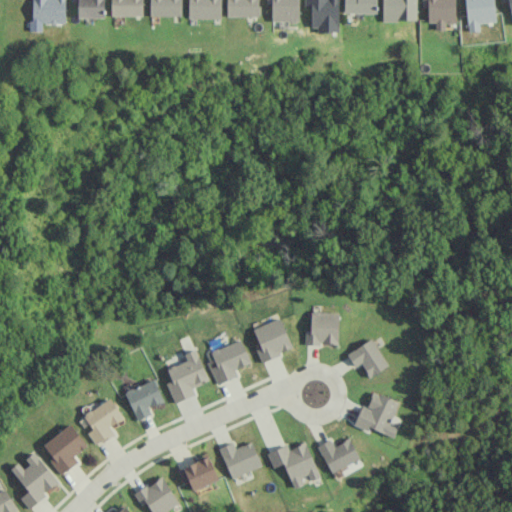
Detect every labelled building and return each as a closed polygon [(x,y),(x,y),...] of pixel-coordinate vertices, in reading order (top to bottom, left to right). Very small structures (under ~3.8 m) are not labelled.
[(65,0),(31,0),(31,32),(41,32),(41,24),(65,24),(65,0)] [(77,18),(104,18),(103,0),(71,0),(71,2),(77,2),(77,18)] [(110,0),(110,16),(142,16),(142,0),(110,0)] [(149,0),(149,16),(181,16),(181,0),(149,0)] [(221,0),(188,0),(188,18),(221,19),(221,0)] [(225,0),(226,17),(259,17),(258,0),(225,0)] [(271,3),(271,22),(299,22),(298,0),(265,0),(266,3),(271,3)] [(343,0),(343,13),(376,14),(376,0),(343,0)] [(421,0),(422,7),(427,7),(427,22),(435,22),(435,30),(444,30),(444,24),(455,23),(454,0),(421,0)] [(479,31),(478,23),(495,21),(494,0),(465,0),(467,32),(479,31)] [(305,330),(310,330),(311,312),(312,312),(313,310),(317,310),(319,312),(338,312),(337,344),(327,344),(327,343),(319,343),(319,345),(305,344),(305,330)] [(253,329),(279,317),(292,346),(279,352),(279,354),(261,363),(255,349),(261,347),(253,329)] [(346,354),(370,338),(371,340),(373,340),(376,344),(375,345),(388,364),(368,377),(364,370),(364,369),(361,364),(362,363),(361,362),(354,366),(346,354)] [(210,352),(212,352),(212,350),(217,348),(218,348),(240,339),(250,362),(234,369),(237,375),(217,384),(210,368),(216,365),(210,352)] [(165,383),(171,380),(167,369),(170,368),(170,366),(173,365),(175,366),(187,360),(184,354),(195,349),(208,379),(201,382),(201,383),(191,387),(194,394),(174,403),(165,383)] [(151,414),(148,408),(164,401),(154,379),(124,391),(137,420),(151,414)] [(361,405),(370,409),(370,408),(367,406),(370,400),(369,399),(372,392),(380,395),(381,393),(398,401),(394,408),(395,409),(388,425),(396,428),(392,437),(369,426),(367,431),(352,424),(361,405)] [(95,445),(114,434),(109,427),(123,418),(110,398),(83,414),(92,429),(87,432),(95,445)] [(73,456),(87,445),(70,424),(43,445),(52,458),(49,460),(61,475),(78,461),(73,456)] [(316,446),(329,439),(334,447),(335,447),(335,446),(341,443),(340,442),(348,437),(359,458),(331,473),(316,446)] [(217,448),(232,441),(235,448),(251,441),(261,465),(231,479),(217,448)] [(266,453),(286,444),(288,450),(289,449),(299,445),(299,443),(304,441),(319,475),(310,479),(307,473),(299,477),(302,484),(294,487),(283,462),(272,467),(266,453)] [(10,468),(27,492),(20,497),(27,508),(59,484),(37,454),(21,466),(18,463),(10,468)] [(182,483),(188,481),(192,491),(218,480),(208,457),(176,470),(182,483)] [(163,511),(178,503),(162,476),(133,493),(141,506),(146,503),(151,511),(163,511)] [(14,511),(18,510),(5,488),(0,490),(0,511),(14,511)]
